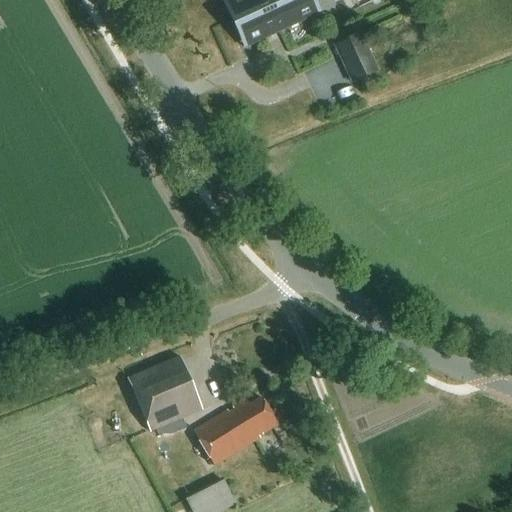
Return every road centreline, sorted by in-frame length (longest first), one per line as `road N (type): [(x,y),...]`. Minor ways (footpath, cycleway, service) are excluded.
road 1 (unclassified): [(0,395),(277,292),(307,268)]
road 2 (tertiary): [(307,268),(249,206),(117,0)]
road 3 (tertiary): [(511,389),(440,360),(307,268)]
road 4 (track): [(368,511),(277,292)]
